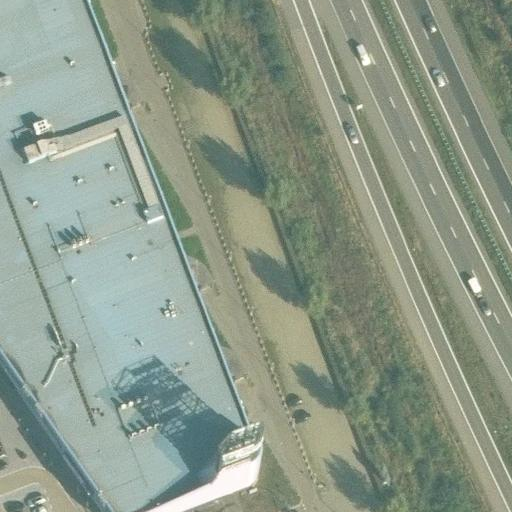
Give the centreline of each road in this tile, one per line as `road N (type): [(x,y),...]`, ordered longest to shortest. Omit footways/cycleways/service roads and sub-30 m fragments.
road 1 (motorway): [(301,0),(442,353),(511,503)]
road 2 (motorway): [(345,0),(511,358)]
road 3 (motorway): [(511,215),(410,0)]
